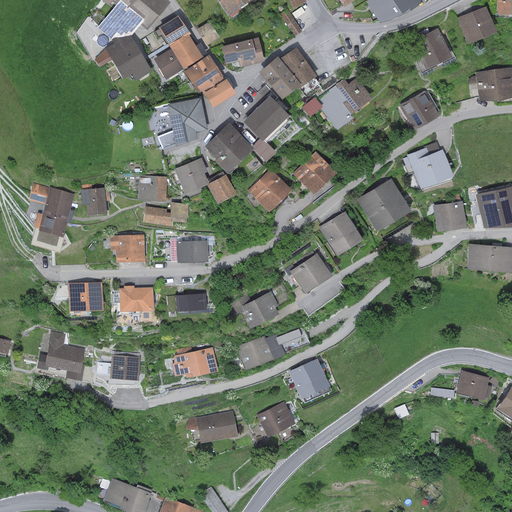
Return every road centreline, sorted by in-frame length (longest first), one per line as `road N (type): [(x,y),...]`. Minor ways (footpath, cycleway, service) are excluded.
road 1 (residential): [(511,109),(430,130),(276,241),(218,267),(55,275),(34,259)]
road 2 (residential): [(456,237),(384,284),(321,346),(255,378),(149,403)]
road 3 (secondary): [(251,511),(299,457),(432,361),(467,355),(511,366)]
road 4 (residential): [(456,237),(377,254),(299,305)]
road 5 (residential): [(212,121),(247,75),(326,20)]
road 6 (residential): [(446,0),(392,25),(326,20)]
